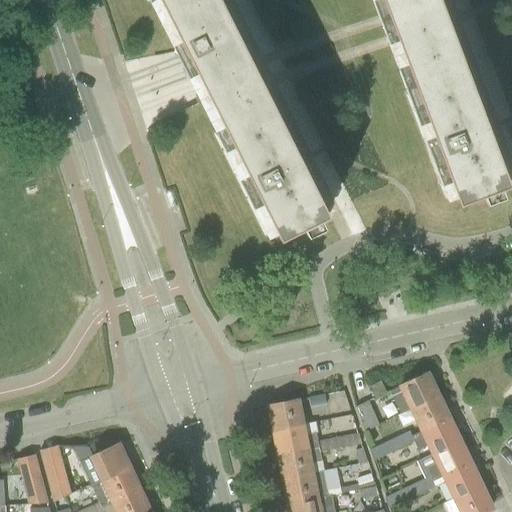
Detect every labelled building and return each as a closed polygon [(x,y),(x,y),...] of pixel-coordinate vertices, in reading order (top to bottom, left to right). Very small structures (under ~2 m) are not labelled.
[(326,215),(218,0),(146,0),(186,78),(265,236),(273,231),(278,240),(301,228),(306,237),(323,228),(318,219),(326,215)] [(508,186),(490,138),(461,63),(446,22),(438,1),(437,0),(369,0),(378,22),(385,42),(444,199),(453,196),(457,205),(482,196),(485,205),(503,198),(499,189),(508,186)] [(408,412),(437,398),(426,374),(389,392),(400,415),(408,412)] [(374,398),(385,393),(380,382),(369,387),(374,398)] [(310,408),(325,405),(323,395),(308,399),(310,408)] [(419,434),(448,421),(437,398),(408,412),(418,433),(419,434)] [(273,432),(301,426),(296,401),(268,407),(273,432)] [(367,402),(353,408),(360,424),(363,432),(378,426),(374,418),(367,402)] [(429,456),(459,443),(448,421),(419,434),(418,433),(411,437),(413,442),(412,442),(416,450),(424,446),(429,456)] [(315,434),(303,436),(301,426),(273,432),(278,456),(318,448),(319,448),(320,453),(337,450),(335,444),(333,445),(331,439),(317,442),(315,434)] [(413,442),(411,437),(408,432),(395,438),(395,439),(398,443),(395,445),(397,450),(412,442),(413,442)] [(359,439),(349,441),(348,436),(331,439),(333,445),(335,444),(337,450),(361,445),(359,439)] [(398,443),(395,439),(395,438),(379,446),(384,456),(397,450),(395,445),(398,443)] [(440,478),(469,465),(459,443),(429,456),(433,465),(425,469),(429,477),(432,482),(440,478)] [(127,453),(121,454),(117,445),(91,457),(102,480),(128,468),(132,463),(127,453)] [(283,481),(322,472),(318,448),(278,456),(283,481)] [(53,503),(69,495),(61,465),(44,470),(53,503)] [(469,465),(440,478),(451,500),(480,487),(469,465)] [(138,491),(128,468),(102,480),(90,485),(98,503),(100,508),(138,491)] [(327,497),(326,492),(322,472),(283,481),(287,505),(327,497)] [(423,480),(414,484),(416,490),(420,488),(422,494),(434,488),(432,482),(429,477),(423,480)] [(27,506),(46,505),(39,479),(21,480),(27,506)] [(420,488),(416,490),(414,484),(401,490),(406,501),(422,494),(420,488)] [(339,489),(326,492),(327,497),(330,496),(341,494),(344,493),(358,491),(358,490),(357,485),(343,488),(339,489)] [(485,511),(491,510),(480,487),(451,500),(451,501),(443,505),(446,511),(485,511)] [(148,511),(138,491),(100,508),(102,511),(148,511)] [(333,511),(331,501),(330,496),(327,497),(287,505),(288,511),(333,511)] [(86,511),(102,511),(100,508),(98,503),(85,509),(86,511)]
